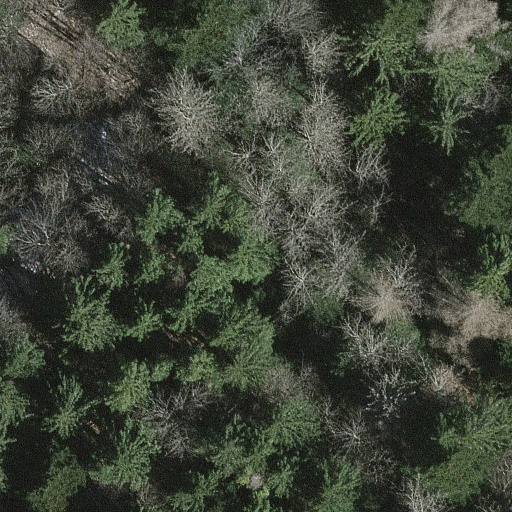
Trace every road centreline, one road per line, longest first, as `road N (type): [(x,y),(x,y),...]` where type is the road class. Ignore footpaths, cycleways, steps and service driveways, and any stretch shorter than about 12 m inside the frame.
road 1 (track): [(150,0),(345,412)]
road 2 (track): [(345,412),(430,511)]
